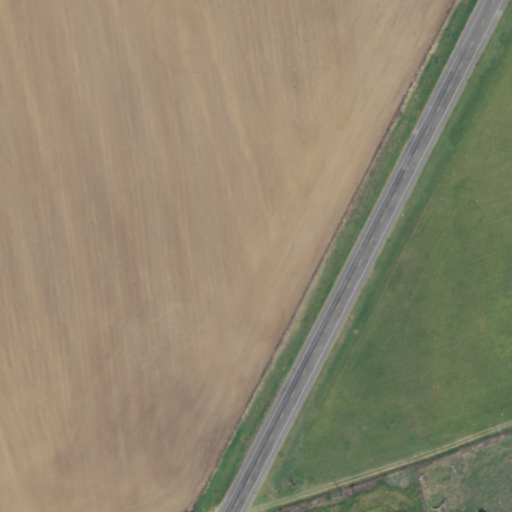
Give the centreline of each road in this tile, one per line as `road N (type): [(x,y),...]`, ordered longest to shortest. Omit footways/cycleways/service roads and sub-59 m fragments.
road 1 (primary): [(231,511),(492,0)]
road 2 (residential): [(511,421),(250,511)]
